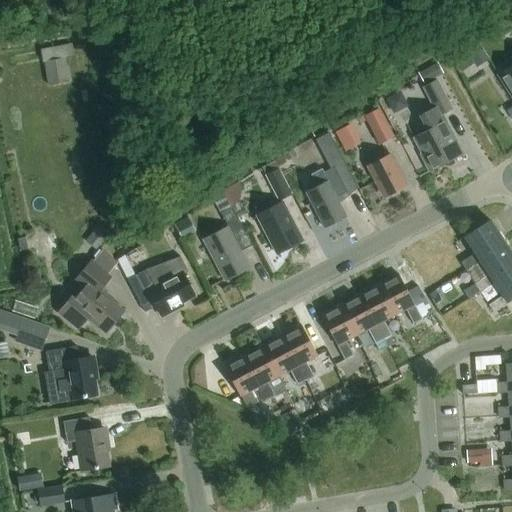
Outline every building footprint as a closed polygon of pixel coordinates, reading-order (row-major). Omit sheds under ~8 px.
[(489,59),(476,38),(462,47),(476,68),(489,59)] [(511,98),(511,56),(510,58),(511,61),(511,66),(498,75),(511,98)] [(65,59),(45,62),(48,86),(69,83),(65,59)] [(425,84),(444,74),(439,64),(420,74),(425,84)] [(420,116),(428,130),(413,138),(421,154),(419,155),(428,172),(463,154),(442,114),(452,109),(437,80),(423,88),(434,109),(420,116)] [(394,137),(379,108),(364,116),(380,145),(394,137)] [(349,149),(366,140),(356,120),(339,128),(349,149)] [(384,198),(407,186),(391,156),(369,167),(384,198)] [(275,162),(262,169),(265,175),(279,168),(275,162)] [(356,187),(343,162),(322,173),(320,168),(309,174),(316,187),(305,192),(324,228),(346,217),(335,198),(356,187)] [(277,169),(267,175),(281,201),(291,196),(277,169)] [(224,281),(249,268),(236,241),(247,235),(226,196),(218,200),(224,211),(220,213),(228,227),(203,240),(224,281)] [(276,254),(302,240),(283,202),(256,216),(276,254)] [(479,260),(504,243),(490,221),(464,238),(475,254),(455,266),(460,274),(480,261),(479,260)] [(94,250),(107,234),(97,226),(84,241),(94,250)] [(26,237),(17,239),(20,251),(29,249),(26,237)] [(492,281),(511,267),(511,254),(504,243),(479,260),(480,261),(488,274),(464,290),(469,298),(493,282),(492,281)] [(123,311),(99,291),(111,277),(84,256),(73,270),(88,283),(73,300),(70,298),(57,314),(78,331),(87,320),(104,334),(123,311)] [(180,257),(146,270),(153,284),(181,270),(183,275),(188,272),(180,257)] [(434,258),(414,270),(427,292),(437,285),(437,284),(446,277),(434,258)] [(127,259),(118,264),(126,278),(134,274),(127,259)] [(502,296),(488,305),(493,312),(508,303),(507,301),(511,298),(511,267),(492,281),(493,282),(502,296)] [(160,315),(195,296),(183,275),(181,270),(153,284),(146,270),(127,280),(144,312),(155,307),(160,315)] [(398,274),(378,284),(395,315),(405,309),(413,324),(422,319),(421,318),(430,313),(424,303),(415,307),(407,292),(398,274)] [(378,284),(359,294),(383,339),(391,335),(383,321),(395,315),(378,284)] [(417,286),(407,292),(415,307),(424,303),(426,302),(417,286)] [(359,294),(340,304),(356,335),(367,329),(375,344),(383,339),(359,294)] [(340,304),(320,315),(344,360),(353,355),(345,341),(356,335),(340,304)] [(49,327),(0,310),(0,330),(16,336),(14,342),(40,352),(49,327)] [(301,325),(281,335),(305,380),(313,376),(306,362),(317,356),(301,325)] [(281,335),(262,345),(278,376),(289,370),(297,385),(305,380),(281,335)] [(0,356),(10,356),(9,342),(0,342),(0,356)] [(262,345),(243,355),(267,401),(275,396),(267,382),(278,376),(262,345)] [(79,359),(77,346),(45,352),(49,372),(52,372),(66,370),(71,400),(97,396),(91,356),(79,359)] [(243,355),(223,366),(239,396),(251,390),(258,403),(259,405),(267,401),(243,355)] [(507,382),(496,383),(497,393),(508,392),(508,389),(511,389),(511,363),(506,364),(507,382)] [(53,379),(50,383),(54,403),(68,400),(71,400),(66,370),(52,372),(53,379)] [(509,406),(498,407),(499,418),(510,417),(509,414),(511,413),(511,389),(508,389),(508,392),(509,406)] [(251,390),(239,396),(246,409),(258,403),(251,390)] [(511,431),(500,432),(501,442),(511,441),(511,438),(511,437),(511,413),(509,414),(510,417),(511,431)] [(79,471),(109,467),(103,428),(91,430),(89,417),(63,421),(66,443),(75,442),(79,471)] [(511,448),(511,455),(502,456),(502,466),(511,465),(511,437),(511,438),(511,441),(511,448)] [(479,450),(466,450),(467,464),(479,463),(479,450)] [(41,474),(29,476),(31,489),(43,487),(41,474)] [(511,479),(503,480),(504,490),(511,489),(511,479)] [(42,507),(65,503),(62,487),(38,491),(42,507)] [(113,511),(113,510),(116,509),(114,494),(71,501),(73,511),(113,511)]
